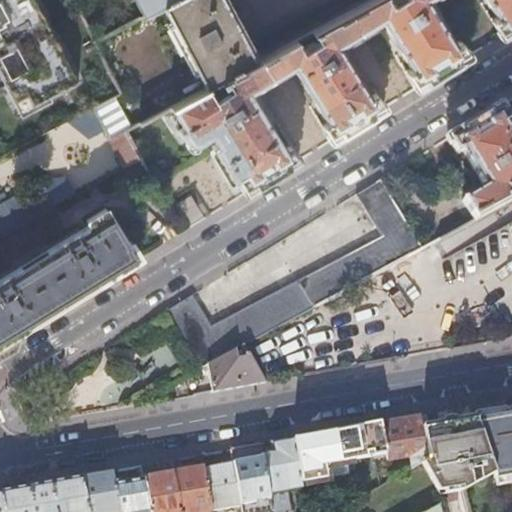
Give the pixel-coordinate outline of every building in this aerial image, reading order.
[(0,0),(0,77),(12,100),(24,93),(30,103),(47,94),(77,78),(34,0),(0,0)] [(134,0),(144,16),(163,6),(174,0),(134,0)] [(221,0),(174,0),(163,6),(206,89),(255,64),(221,0)] [(373,0),(349,13),(360,32),(381,18),(412,69),(407,72),(416,87),(469,55),(460,39),(455,42),(429,0),(373,0)] [(511,0),(486,0),(497,17),(492,20),(502,35),(511,28),(511,0)] [(360,32),(349,13),(260,61),(271,79),(293,66),(327,121),(322,125),(331,139),(384,107),(375,92),(369,95),(339,44),(360,32)] [(206,89),(171,108),(182,126),(177,130),(186,143),(193,144),(209,134),(214,142),(210,145),(233,182),(237,179),(245,192),(298,159),(290,145),(284,148),(250,92),(271,79),(260,61),(255,64),(206,89)] [(24,93),(12,100),(20,114),(49,98),(47,94),(30,103),(24,93)] [(132,129),(116,98),(95,109),(111,140),(132,129)] [(502,107),(448,139),(457,153),(462,150),(484,187),(463,201),(475,220),(511,199),(511,134),(506,124),(510,121),(502,107)] [(192,296),(166,311),(201,367),(206,365),(241,346),(421,249),(380,181),(360,193),(384,234),(211,328),(192,296)] [(0,236),(56,208),(43,182),(0,204),(0,236)] [(0,341),(119,269),(118,268),(133,258),(124,244),(126,242),(104,207),(85,219),(88,224),(46,250),(47,253),(22,269),(19,266),(0,278),(0,341)] [(206,365),(211,393),(264,384),(241,346),(206,365)] [(511,414),(473,421),(492,473),(495,479),(511,476),(511,414)] [(427,423),(418,424),(425,459),(420,462),(436,491),(460,487),(461,491),(492,473),(473,421),(471,415),(451,418),(448,416),(443,416),(439,418),(437,421),(427,423)] [(376,423),(382,454),(383,461),(407,457),(409,468),(420,462),(425,459),(418,424),(417,416),(401,419),(376,423)] [(382,454),(376,423),(359,427),(315,435),(321,466),(382,454)] [(257,454),(266,500),(268,511),(278,511),(287,510),(284,491),(299,488),(290,439),(269,443),(271,452),(264,453),(257,454)] [(236,449),(227,451),(229,462),(238,506),(266,500),(257,454),(256,446),(236,449)] [(159,463),(138,467),(140,478),(146,511),(177,511),(170,473),(168,462),(159,463)] [(200,468),(208,511),(238,506),(229,462),(221,464),(200,468)] [(170,473),(177,511),(204,511),(208,511),(200,468),(177,472),(170,473)] [(88,476),(78,478),(84,511),(115,511),(110,484),(108,472),(88,476)] [(0,511),(84,511),(78,478),(33,486),(0,491),(0,511)] [(110,484),(115,511),(146,511),(140,478),(118,482),(110,484)] [(460,487),(436,491),(438,495),(461,491),(460,487)] [(420,511),(440,511),(438,502),(420,511)]
